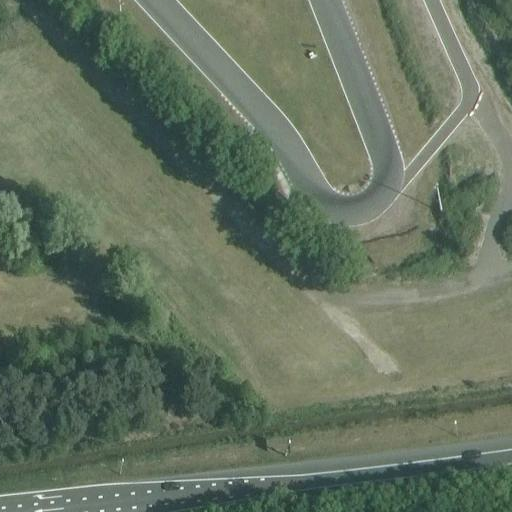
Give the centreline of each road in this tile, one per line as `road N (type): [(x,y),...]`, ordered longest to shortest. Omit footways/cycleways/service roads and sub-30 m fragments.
road 1 (motorway): [(511,460),(21,511)]
road 2 (unclassified): [(314,290),(28,0)]
road 3 (track): [(402,0),(452,119),(511,180)]
road 4 (unknown): [(314,290),(402,372)]
